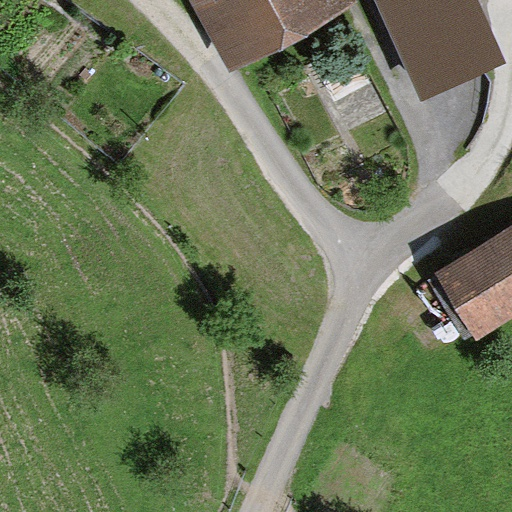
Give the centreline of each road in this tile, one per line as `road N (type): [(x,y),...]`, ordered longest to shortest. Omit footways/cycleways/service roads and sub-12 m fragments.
road 1 (unclassified): [(262,511),(368,271),(485,179)]
road 2 (unknown): [(152,0),(312,213),(368,271)]
